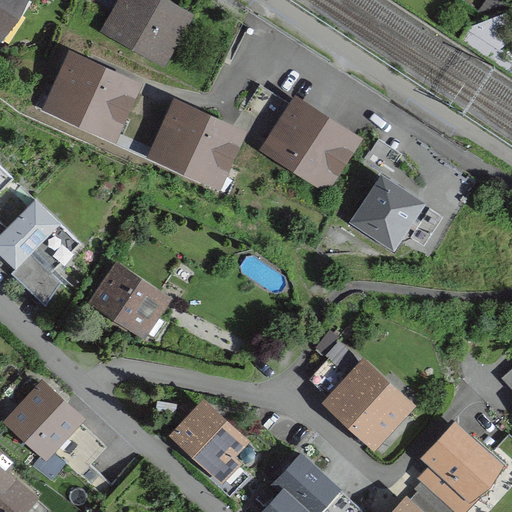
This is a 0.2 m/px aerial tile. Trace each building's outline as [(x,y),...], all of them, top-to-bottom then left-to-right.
[(0,0),(0,44),(1,45),(29,0),(0,0)] [(195,15),(168,0),(91,0),(111,11),(99,33),(165,69),(195,15)] [(503,10),(508,3),(503,0),(485,0),(478,12),(485,17),(503,10)] [(511,31),(511,17),(506,13),(465,28),(457,39),(506,72),(511,64),(511,62),(497,53),(511,31)] [(116,144),(143,84),(68,50),(41,110),(116,144)] [(364,139),(295,94),(259,150),(328,194),(364,139)] [(219,191),(247,131),(172,97),(144,157),(219,191)] [(0,193),(14,179),(0,165),(0,193)] [(427,203),(381,173),(348,224),(393,253),(410,228),(415,231),(411,237),(424,246),(442,217),(429,209),(421,222),(416,219),(427,203)] [(12,274),(45,306),(60,283),(50,273),(80,243),(35,199),(0,234),(0,255),(15,270),(12,274)] [(172,298),(115,261),(88,303),(145,340),(172,298)] [(315,347),(324,354),(339,337),(330,330),(315,347)] [(360,360),(339,341),(325,355),(329,358),(309,379),(327,396),(321,403),(374,452),(417,406),(363,357),(360,360)] [(511,367),(502,377),(511,388),(511,401),(511,402),(511,367)] [(51,480),(66,462),(55,454),(81,425),(87,419),(42,378),(2,421),(40,456),(33,465),(51,480)] [(250,442),(203,398),(168,436),(221,485),(242,464),(235,458),(250,442)] [(465,511),(485,492),(491,488),(504,465),(455,421),(421,459),(429,466),(417,478),(421,482),(414,489),(417,492),(439,511),(465,511)] [(66,462),(80,475),(106,447),(81,425),(55,454),(66,462)] [(279,492),(285,486),(313,511),(321,511),(342,489),(301,452),(271,485),(279,492)] [(28,511),(40,498),(16,477),(14,479),(0,467),(0,511),(28,511)] [(313,511),(285,486),(279,492),(260,511),(313,511)] [(439,511),(417,492),(410,500),(406,496),(390,511),(439,511)]
